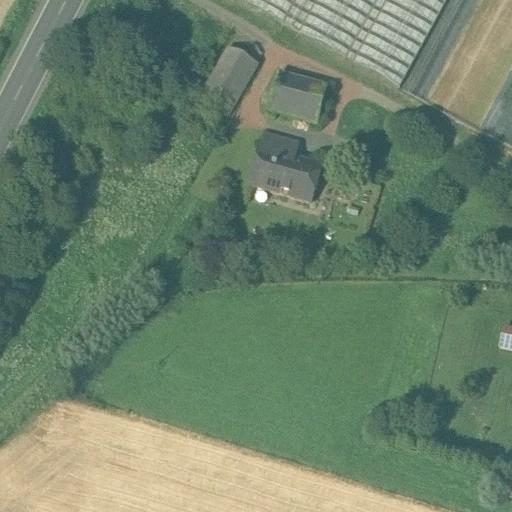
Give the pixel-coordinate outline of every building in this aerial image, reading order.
[(235,0),(397,88),(445,0),(235,0)] [(258,66),(227,49),(206,87),(191,79),(184,91),(229,116),(258,66)] [(327,87),(279,74),(270,112),(317,125),(327,87)] [(297,144),(266,136),(262,149),(260,149),(250,188),(314,205),(324,166),(293,158),(297,144)] [(511,331),(503,329),(500,349),(511,351),(511,331)] [(511,481),(502,478),(495,498),(511,502),(511,481)]
